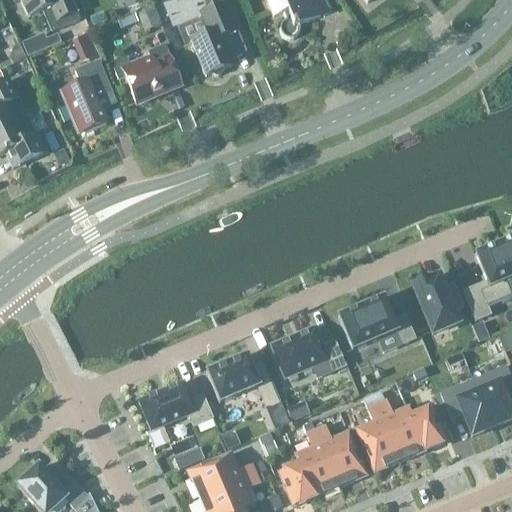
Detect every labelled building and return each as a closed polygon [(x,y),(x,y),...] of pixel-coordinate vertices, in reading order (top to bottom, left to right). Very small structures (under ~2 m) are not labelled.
[(19,0),(28,18),(41,12),(51,35),(79,23),(69,0),(19,0)] [(282,15),(285,23),(283,24),(282,25),(281,26),(280,27),(279,29),(279,31),(279,32),(279,34),(279,35),(280,38),(282,39),(283,40),(284,41),(285,42),(287,42),(289,42),(291,42),(292,42),(294,41),(295,39),(296,39),(297,38),(298,37),(298,35),(299,33),(299,32),(299,31),(298,29),(298,28),(320,19),(312,2),(316,0),(276,0),(266,4),(272,19),(282,15)] [(117,11),(121,20),(141,13),(137,4),(117,11)] [(232,35),(221,6),(197,16),(205,35),(189,42),(205,79),(211,77),(214,79),(221,76),(222,76),(223,72),(231,68),(219,40),(232,35)] [(74,30),(80,55),(101,50),(95,25),(74,30)] [(179,87),(161,47),(146,54),(147,57),(127,66),(127,65),(126,65),(123,59),(115,63),(111,71),(115,79),(114,79),(117,87),(125,83),(135,108),(154,100),(153,98),(179,87)] [(111,96),(97,64),(73,74),(78,86),(60,93),(78,137),(82,135),(85,137),(92,134),(92,132),(106,126),(95,102),(111,96)] [(0,133),(25,121),(7,83),(0,86),(0,133)] [(25,121),(0,133),(0,158),(12,153),(19,167),(42,156),(25,121)] [(462,294),(474,324),(489,318),(486,310),(511,299),(511,295),(507,283),(511,280),(511,241),(476,257),(474,258),(475,260),(475,259),(487,288),(478,292),(476,288),(462,294)] [(464,312),(454,289),(443,294),(439,283),(430,287),(429,284),(414,291),(434,338),(458,328),(453,317),(464,312)] [(382,303),(381,301),(379,302),(365,308),(362,309),(356,312),(353,313),(339,320),(339,319),(337,320),(338,322),(351,353),(394,335),(399,348),(413,342),(403,319),(391,324),(382,303)] [(506,344),(511,340),(511,323),(500,329),(506,344)] [(269,349),(283,382),(326,364),(331,375),(344,369),(333,343),(321,348),(314,330),(269,349)] [(207,375),(205,375),(206,377),(218,406),(256,390),(265,411),(279,405),(262,365),(250,370),(245,360),(246,360),(245,359),(243,359),(244,360),(230,365),(229,366),(222,369),(222,368),(220,369),(207,375)] [(490,426),(492,430),(511,421),(511,420),(503,399),(511,395),(511,388),(504,370),(472,384),(475,390),(490,426)] [(440,397),(450,421),(461,416),(471,439),(492,430),(490,426),(475,390),(472,384),(440,397)] [(182,385),(138,404),(150,434),(187,418),(192,429),(210,421),(201,399),(189,404),(182,385)] [(384,404),(375,408),(399,464),(424,454),(410,420),(407,412),(390,419),(384,404)] [(399,464),(375,408),(366,411),(372,426),(355,433),(373,475),(399,464)] [(445,445),(430,411),(410,420),(424,454),(445,445)] [(323,430),(314,434),(338,490),(364,479),(346,437),(329,444),(323,430)] [(295,459),(299,467),(313,501),(338,490),(314,434),(306,437),(312,452),(295,459)] [(187,476),(198,502),(255,478),(251,471),(237,477),(229,458),(187,476)] [(292,510),(313,501),(299,467),(278,476),(292,510)] [(16,489),(36,511),(60,511),(67,507),(71,511),(72,511),(85,500),(66,479),(53,491),(35,471),(16,489)] [(255,478),(198,502),(202,511),(240,511),(250,508),(244,495),(259,489),(255,478)]
